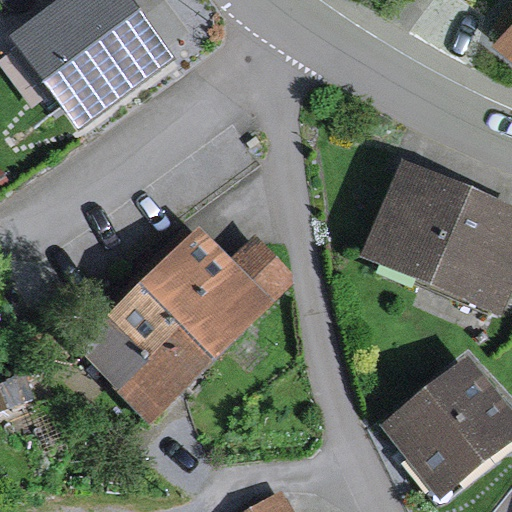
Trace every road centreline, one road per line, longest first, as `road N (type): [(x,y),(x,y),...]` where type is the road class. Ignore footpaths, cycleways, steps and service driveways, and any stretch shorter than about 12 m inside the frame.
road 1 (residential): [(263,42),(332,409),(385,511)]
road 2 (residential): [(0,232),(25,230),(263,42)]
road 3 (tertiary): [(511,142),(433,106),(287,15)]
